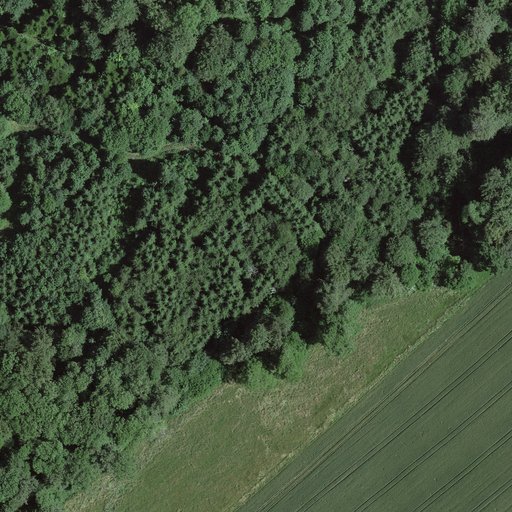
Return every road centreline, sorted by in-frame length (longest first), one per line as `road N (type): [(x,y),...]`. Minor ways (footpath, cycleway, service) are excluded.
road 1 (track): [(0,19),(42,44),(131,70),(238,137),(339,238),(376,256),(442,262),(472,248),(511,207)]
road 2 (track): [(7,511),(125,404),(237,336),(402,264)]
road 3 (track): [(0,237),(20,194),(21,163),(0,101)]
